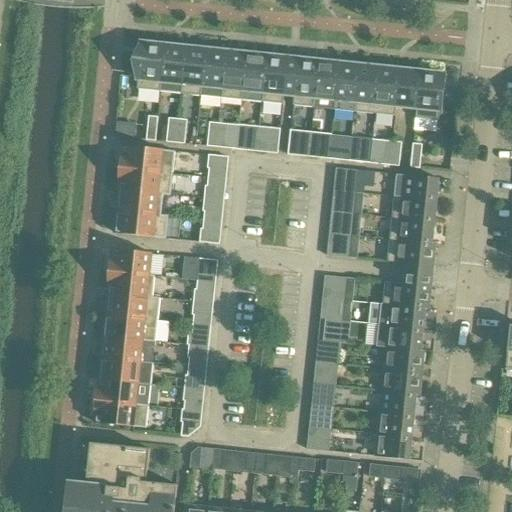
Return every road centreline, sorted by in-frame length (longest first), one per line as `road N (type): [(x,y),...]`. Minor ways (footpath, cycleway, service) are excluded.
road 1 (residential): [(469,283),(495,43)]
road 2 (residential): [(447,511),(469,283)]
